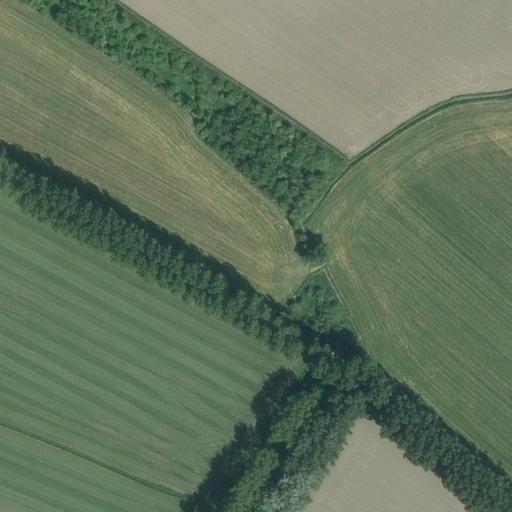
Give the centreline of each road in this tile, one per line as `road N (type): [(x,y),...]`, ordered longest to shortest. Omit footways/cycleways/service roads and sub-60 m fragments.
road 1 (track): [(0,173),(339,362),(356,381)]
road 2 (track): [(356,381),(506,511)]
